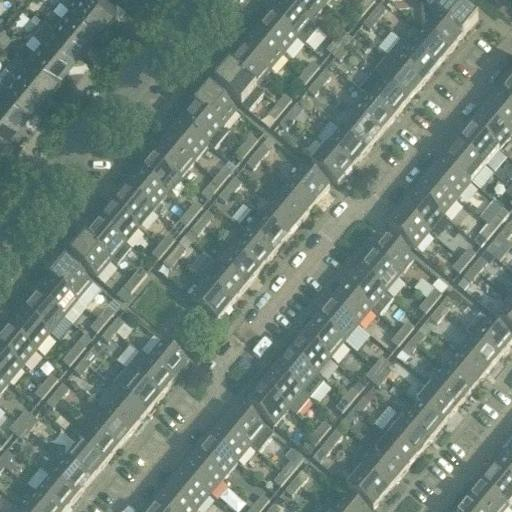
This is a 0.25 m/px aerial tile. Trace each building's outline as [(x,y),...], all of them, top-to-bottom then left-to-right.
[(102,22),(75,0),(62,0),(70,6),(61,16),(88,38),(102,22)] [(116,5),(115,3),(111,0),(75,0),(102,22),(116,5)] [(325,9),(314,0),(287,0),(284,3),(311,25),(325,9)] [(332,0),(314,0),(325,9),(332,0)] [(366,15),(374,5),(367,0),(360,9),(366,15)] [(477,22),(452,1),(452,0),(437,0),(428,11),(436,17),(463,40),(477,22)] [(311,25),(284,3),(271,19),(298,42),(311,25)] [(358,25),(366,15),(360,9),(351,19),(358,25)] [(378,24),(386,15),(379,9),(371,19),(378,24)] [(88,38),(61,16),(53,26),(44,18),(38,25),(74,55),(88,38)] [(449,56),(463,40),(436,17),(422,34),(449,56)] [(298,42),(271,19),(257,36),(284,58),(298,42)] [(369,34),(378,24),(371,19),(363,29),(369,34)] [(74,55),(38,25),(33,32),(42,39),(34,49),(60,72),(74,55)] [(449,56),(422,34),(409,50),(435,72),(449,56)] [(341,50),(349,41),(342,35),(334,45),(341,50)] [(284,58),(257,36),(243,53),(270,76),(284,58)] [(348,56),(355,46),(349,41),(341,50),(348,56)] [(333,60),(341,50),(334,45),(326,54),(333,60)] [(46,88),(60,72),(34,49),(25,59),(16,51),(10,58),(46,88)] [(339,65),(348,56),(341,50),(333,60),(339,65)] [(435,72),(409,50),(394,67),(421,90),(435,72)] [(270,76),(243,53),(229,70),(256,92),(270,76)] [(0,70),(0,77),(33,104),(46,88),(10,58),(0,70)] [(311,81),(319,72),(312,66),(304,76),(311,81)] [(407,106),(421,90),(394,67),(381,84),(407,106)] [(264,98),(256,92),(229,70),(214,87),(249,116),(264,98)] [(303,91),(311,81),(304,76),(296,85),(303,91)] [(322,91),(330,81),(323,76),(316,85),(322,91)] [(33,104),(0,77),(0,105),(19,121),(33,104)] [(511,83),(500,98),(511,108),(511,83)] [(393,123),(407,106),(381,84),(367,100),(393,123)] [(314,101),(322,91),(316,85),(307,95),(314,101)] [(237,115),(210,93),(195,110),(222,132),(237,115)] [(511,108),(500,98),(486,115),(511,136),(511,108)] [(283,114),(291,105),(284,99),(276,109),(283,114)] [(393,123),(367,100),(353,117),(380,139),(393,123)] [(19,121),(0,105),(0,133),(5,138),(19,121)] [(275,124),(283,114),(276,109),(268,119),(275,124)] [(295,124),(303,114),(296,109),(288,118),(295,124)] [(222,132),(195,110),(181,127),(208,149),(214,154),(228,137),(222,132)] [(511,137),(511,136),(486,115),(472,131),(499,153),(511,137)] [(366,156),(380,139),(353,117),(339,133),(366,156)] [(286,134),(295,124),(288,118),(280,128),(286,134)] [(208,149),(181,127),(168,143),(194,165),(208,149)] [(499,153),(472,131),(458,148),(485,170),(499,153)] [(352,172),(366,156),(339,133),(325,150),(352,172)] [(249,155),(257,145),(251,140),(243,149),(249,155)] [(194,165),(168,143),(154,160),(181,182),(194,165)] [(485,170),(458,148),(444,165),(471,187),(485,170)] [(241,165),(249,155),(243,149),(234,159),(241,165)] [(261,164),(269,155),(262,149),(254,159),(261,164)] [(338,190),(352,172),(325,150),(311,167),(338,190)] [(253,174),(261,164),(254,159),(246,169),(253,174)] [(181,182),(154,160),(140,176),(167,199),(181,182)] [(471,187),(444,165),(431,181),(457,203),(471,187)] [(329,192),(302,169),(288,187),(314,210),(329,192)] [(222,188),(230,178),(223,173),(215,182),(222,188)] [(167,199),(140,176),(126,193),(153,215),(167,199)] [(457,203),(431,181),(416,198),(443,220),(457,203)] [(213,198),(222,188),(215,182),(207,192),(213,198)] [(233,198),(241,188),(234,182),(226,192),(233,198)] [(314,210),(288,187),(274,204),(301,226),(314,210)] [(225,207),(233,198),(226,192),(218,202),(225,207)] [(153,215),(126,193),(112,209),(139,232),(153,215)] [(443,220),(416,198),(403,214),(429,236),(443,220)] [(287,243),(301,226),(274,204),(260,220),(287,243)] [(194,221),(202,212),(195,206),(187,216),(194,221)] [(139,232),(112,209),(98,226),(125,249),(139,232)] [(495,235),(509,218),(502,212),(488,229),(495,235)] [(287,243),(260,220),(252,214),(239,230),(273,259),(287,243)] [(429,236),(403,214),(388,232),(415,254),(429,236)] [(186,231),(194,221),(187,216),(179,225),(186,231)] [(205,231),(213,221),(207,216),(199,225),(205,231)] [(197,241),(205,231),(199,225),(190,235),(197,241)] [(125,249),(98,226),(84,243),(111,265),(125,249)] [(487,245),(495,235),(488,229),(480,239),(487,245)] [(506,244),(511,237),(511,233),(507,229),(499,239),(506,244)] [(273,259),(239,230),(246,237),(232,254),(259,276),(273,259)] [(166,254),(174,245),(167,239),(159,249),(166,254)] [(498,254),(506,244),(499,239),(491,248),(498,254)] [(414,263),(387,240),(372,258),(399,280),(414,263)] [(111,265),(84,243),(70,260),(97,283),(111,265)] [(158,264),(166,254),(159,249),(151,259),(158,264)] [(178,264),(186,254),(179,249),(171,258),(178,264)] [(467,268),(475,258),(468,253),(460,262),(467,268)] [(259,276),(232,254),(218,270),(245,292),(259,276)] [(169,274),(178,264),(171,258),(163,268),(169,274)] [(399,280),(372,258),(359,274),(385,297),(399,280)] [(459,278),(467,268),(460,262),(452,272),(459,278)] [(478,277),(486,268),(479,262),(472,272),(478,277)] [(245,292),(218,270),(211,264),(197,280),(204,286),(232,309),(245,292)] [(92,288),(65,266),(51,283),(78,305),(92,288)] [(139,287),(146,278),(140,272),(132,282),(139,287)] [(470,287),(478,277),(472,272),(463,282),(470,287)] [(385,297),(359,274),(345,291),(372,313),(385,297)] [(130,297),(139,287),(132,282),(124,292),(130,297)] [(78,305),(51,283),(37,299),(64,322),(78,305)] [(232,309),(204,286),(190,304),(217,326),(232,309)] [(358,330),(372,313),(345,291),(331,308),(358,330)] [(433,308),(441,299),(434,293),(426,303),(433,308)] [(64,322),(37,299),(23,316),(50,339),(64,322)] [(425,318),(433,308),(426,303),(418,312),(425,318)] [(445,318),(453,308),(446,303),(438,312),(445,318)] [(511,305),(509,303),(495,321),(511,335),(511,305)] [(344,347),(358,330),(331,308),(317,324),(344,347)] [(436,328),(445,318),(438,312),(430,322),(436,328)] [(105,328),(113,318),(106,313),(98,322),(105,328)] [(50,339),(23,316),(9,333),(36,355),(50,339)] [(97,338),(105,328),(98,322),(90,332),(97,338)] [(116,338),(124,328),(117,322),(109,332),(116,338)] [(498,363),(511,346),(511,344),(486,323),(471,341),(498,363)] [(344,347),(317,324),(303,341),(330,363),(344,347)] [(405,342),(413,332),(407,326),(399,336),(405,342)] [(108,347),(116,338),(109,332),(101,342),(108,347)] [(36,355),(9,333),(0,343),(0,352),(22,372),(36,355)] [(397,351),(405,342),(399,336),(391,346),(397,351)] [(417,351),(425,342),(418,336),(410,345),(417,351)] [(330,363),(303,341),(289,358),(316,380),(330,363)] [(498,363),(471,341),(458,357),(484,380),(498,363)] [(409,361),(417,351),(410,345),(402,355),(409,361)] [(77,361),(85,352),(78,346),(70,356),(77,361)] [(174,386),(188,368),(162,346),(147,363),(174,386)] [(22,372),(0,352),(0,380),(9,388),(22,372)] [(69,371),(77,361),(70,356),(62,365),(69,371)] [(89,371),(97,361),(90,356),(82,365),(89,371)] [(174,386),(147,363),(139,357),(126,374),(133,380),(160,403),(174,386)] [(484,380),(458,357),(444,374),(470,396),(484,380)] [(324,386),(316,380),(289,358),(276,374),(310,402),(324,386)] [(380,377),(388,367),(381,362),(373,371),(380,377)] [(81,381),(89,371),(82,365),(74,375),(81,381)] [(387,382),(395,373),(388,367),(380,377),(387,382)] [(372,386),(380,377),(373,371),(365,381),(372,386)] [(310,402),(276,374),(261,391),(288,413),(296,419),(310,402)] [(470,396),(444,374),(430,390),(457,413),(470,396)] [(378,392),(387,382),(380,377),(372,386),(378,392)] [(49,394),(57,385),(51,379),(43,389),(49,394)] [(0,398),(9,388),(0,380),(0,398)] [(160,403),(133,380),(119,396),(146,419),(160,403)] [(41,404),(49,394),(43,389),(35,398),(41,404)] [(61,404),(69,394),(62,389),(54,398),(61,404)] [(457,413),(430,390),(416,407),(443,429),(457,413)] [(288,413),(261,391),(247,408),(274,430),(288,413)] [(350,408),(358,398),(351,393),(343,402),(350,408)] [(132,436),(146,419),(119,396),(105,413),(132,436)] [(53,414),(61,404),(54,398),(46,408),(53,414)] [(342,418),(350,408),(343,402),(335,412),(342,418)] [(361,417),(370,408),(363,402),(355,412),(361,417)] [(443,429),(416,407),(402,423),(429,446),(443,429)] [(266,433),(239,410),(224,428),(251,450),(266,433)] [(353,427),(361,417),(355,412),(347,421),(353,427)] [(132,436),(105,413),(92,429),(119,452),(132,436)] [(24,430),(32,420),(25,415),(17,424),(24,430)] [(30,436),(38,426),(32,420),(24,430),(30,436)] [(429,446),(402,423),(388,440),(415,463),(429,446)] [(15,440),(24,430),(17,424),(9,434),(15,440)] [(322,441),(330,431),(324,426),(316,435),(322,441)] [(251,450),(224,428),(210,444),(237,467),(251,450)] [(119,452),(92,429),(78,446),(105,469),(119,452)] [(22,445),(30,436),(24,430),(15,440),(22,445)] [(314,451),(322,441),(316,435),(307,445),(314,451)] [(334,451),(342,441),(335,435),(327,445),(334,451)] [(401,479),(415,463),(388,440),(375,457),(401,479)] [(237,467),(210,444),(196,461),(223,483),(237,467)] [(326,460),(334,451),(327,445),(319,455),(326,460)] [(91,485),(105,469),(78,446),(64,463),(91,485)] [(0,467),(5,471),(13,462),(6,456),(0,463),(0,467)] [(511,458),(508,456),(494,472),(511,487),(511,458)] [(387,496),(401,479),(375,457),(361,473),(387,496)] [(223,483),(196,461),(183,477),(210,500),(223,483)] [(76,503),(91,485),(64,463),(49,480),(76,503)] [(289,481),(297,472),(290,466),(282,476),(289,481)] [(511,505),(511,487),(494,472),(481,488),(508,511),(511,505)] [(373,511),(387,496),(361,473),(346,491),(371,511),(373,511)] [(280,491),(289,481),(282,476),(274,486),(280,491)] [(300,491),(308,482),(301,476),(293,485),(300,491)] [(199,511),(210,500),(183,477),(169,494),(189,511),(199,511)] [(53,511),(68,511),(76,503),(49,480),(36,497),(53,511)] [(292,501),(300,491),(293,485),(285,495),(292,501)] [(474,511),(506,511),(508,511),(481,488),(467,505),(474,511)] [(156,511),(189,511),(169,494),(155,511),(156,511)] [(53,511),(36,497),(22,511),(53,511)] [(257,511),(263,511),(269,505),(262,499),(254,509),(257,511)] [(360,511),(345,499),(334,511),(360,511)]
